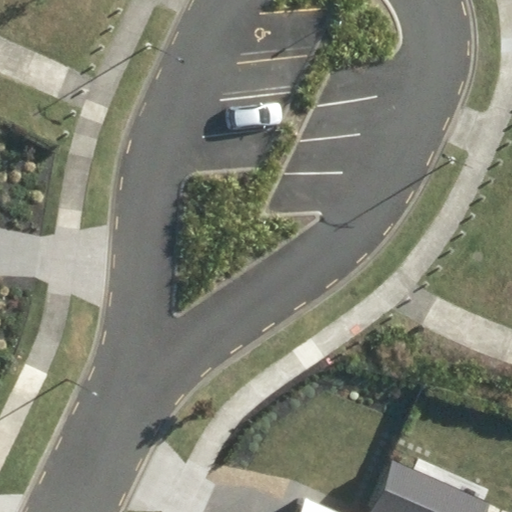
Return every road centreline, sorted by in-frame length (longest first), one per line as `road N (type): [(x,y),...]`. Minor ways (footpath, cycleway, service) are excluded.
road 1 (residential): [(166,348),(161,218),(169,171),(258,0)]
road 2 (residential): [(404,0),(424,43),(425,73),(324,257),(282,284)]
road 3 (residential): [(88,511),(166,348)]
road 4 (residential): [(282,284),(166,348)]
